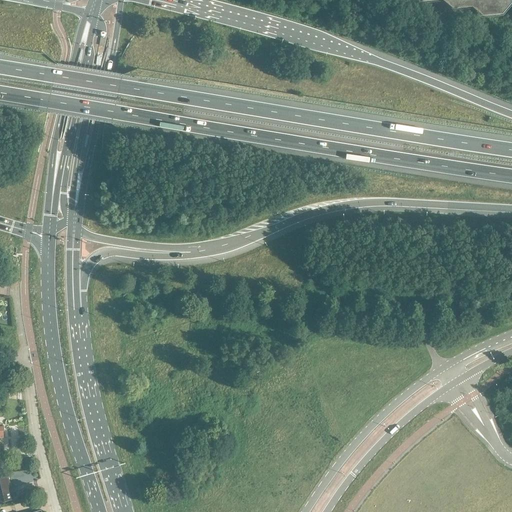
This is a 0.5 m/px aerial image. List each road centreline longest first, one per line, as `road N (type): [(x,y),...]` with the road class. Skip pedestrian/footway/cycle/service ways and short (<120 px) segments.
road 1 (motorway): [(0,93),(511,175)]
road 2 (motorway): [(511,148),(0,67)]
road 3 (motorway): [(511,114),(295,32),(169,0)]
road 4 (motorway): [(191,252),(353,204),(511,209)]
road 5 (primary): [(49,229),(45,295),(57,374),(99,511)]
road 6 (primary): [(511,332),(387,411),(304,511)]
road 7 (primary): [(327,511),(390,431),(511,352)]
road 8 (secondary): [(74,215),(120,0)]
road 9 (primary): [(118,511),(73,311)]
road 10 (motorway): [(74,215),(78,152),(101,48),(94,18)]
road 11 (primary): [(85,14),(56,131),(52,195)]
road 12 (motorway): [(73,311),(85,272),(102,253),(191,252)]
road 13 (residential): [(56,511),(26,360)]
road 14 (primary): [(94,18),(63,155)]
road 15 (motorway): [(73,227),(191,252)]
